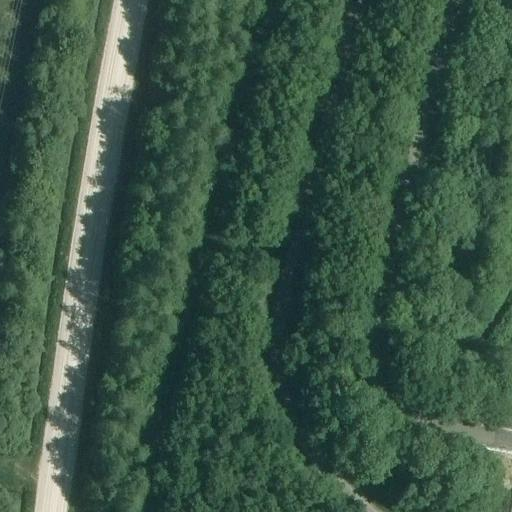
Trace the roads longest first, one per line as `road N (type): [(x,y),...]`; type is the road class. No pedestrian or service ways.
road 1 (unclassified): [(359,0),(279,307),(278,368),(293,422),(369,511)]
road 2 (unclassified): [(511,443),(423,425),(396,410),(371,362),(456,0)]
